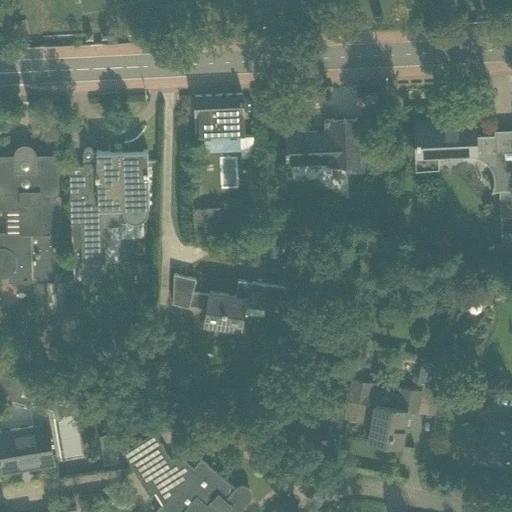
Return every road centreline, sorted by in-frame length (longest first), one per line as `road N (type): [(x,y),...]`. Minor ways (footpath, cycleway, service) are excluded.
road 1 (tertiary): [(0,73),(511,50)]
road 2 (residential): [(478,511),(345,487),(312,492),(296,511)]
